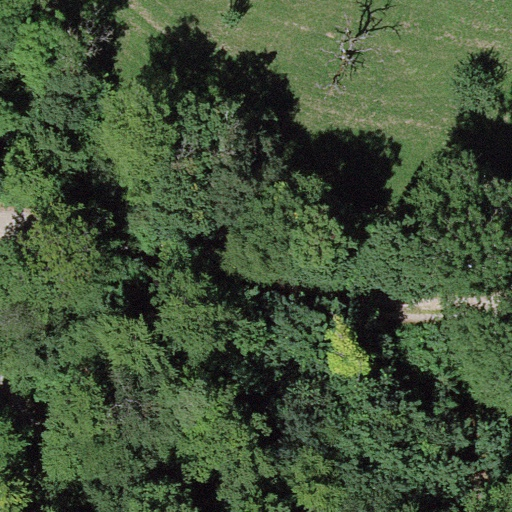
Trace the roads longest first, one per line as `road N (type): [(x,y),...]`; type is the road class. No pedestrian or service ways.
road 1 (track): [(511,309),(341,304),(33,228),(0,229)]
road 2 (track): [(0,395),(74,511)]
